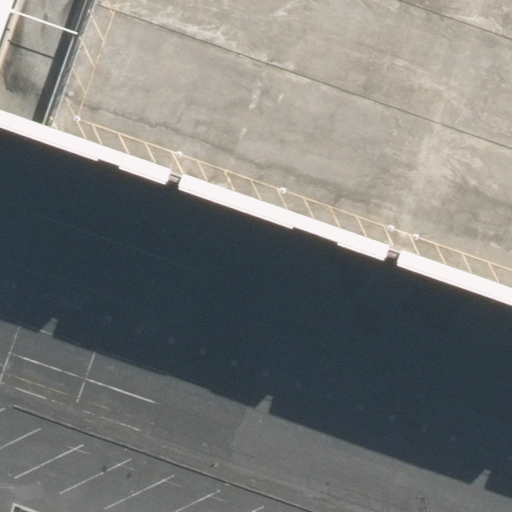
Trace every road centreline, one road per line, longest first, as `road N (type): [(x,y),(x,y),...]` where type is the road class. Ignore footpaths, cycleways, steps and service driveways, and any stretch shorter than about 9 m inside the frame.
road 1 (unknown): [(0,152),(511,328)]
road 2 (unknown): [(180,511),(0,450)]
